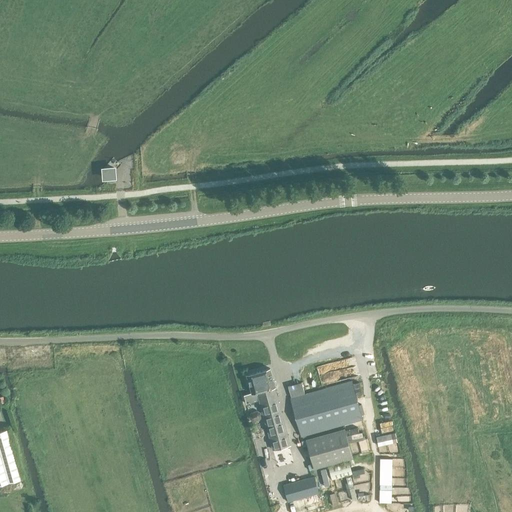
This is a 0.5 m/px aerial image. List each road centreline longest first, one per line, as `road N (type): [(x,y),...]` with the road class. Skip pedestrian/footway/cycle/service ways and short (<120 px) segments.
road 1 (unclassified): [(511,313),(402,309),(257,335),(0,340)]
road 2 (tertiary): [(511,197),(349,202),(0,237)]
road 3 (track): [(284,511),(276,479),(303,470),(277,372),(362,348),(376,462),(372,506)]
